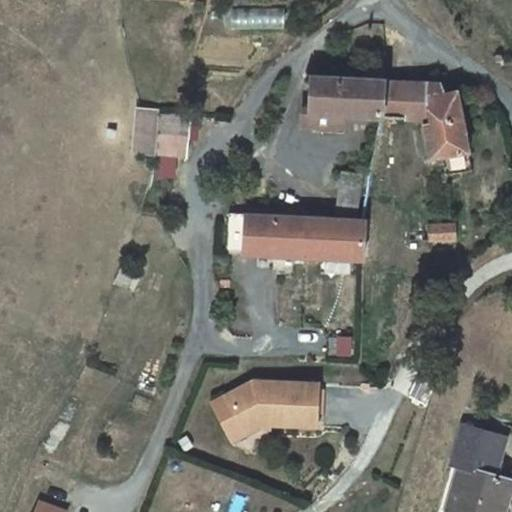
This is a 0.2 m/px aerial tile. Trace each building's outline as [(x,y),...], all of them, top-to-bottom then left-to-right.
[(392,74),(312,73),(311,103),(311,109),(346,109),(382,109),(390,109),(392,74)] [(390,109),(382,109),(365,213),(371,215),(397,219),(410,188),(408,116),(428,118),(434,119),(431,93),(452,87),(448,74),(392,74),(390,109)] [(479,165),(476,144),(460,85),(452,87),(431,93),(434,119),(428,118),(436,153),(449,150),(453,171),(479,165)] [(345,127),(346,109),(311,109),(311,103),(303,102),(302,124),(345,127)] [(194,115),(159,112),(156,149),(180,151),(190,152),(194,115)] [(180,151),(156,149),(154,171),(178,173),(180,151)] [(363,255),(371,215),(365,213),(249,207),(246,248),(363,255)] [(371,215),(363,255),(389,256),(397,219),(371,215)] [(432,222),(433,234),(457,233),(456,221),(432,222)] [(319,273),(351,273),(351,259),(319,259),(319,273)] [(228,385),(246,423),(263,415),(317,420),(321,378),(256,372),(228,385)] [(449,511),(493,511),(495,508),(504,510),(507,494),(492,490),(503,450),(466,440),(465,447),(456,447),(448,480),(458,482),(449,511)] [(47,494),(39,511),(64,511),(62,511),(66,501),(47,494)] [(66,501),(62,511),(64,511),(69,511),(72,504),(66,501)]
